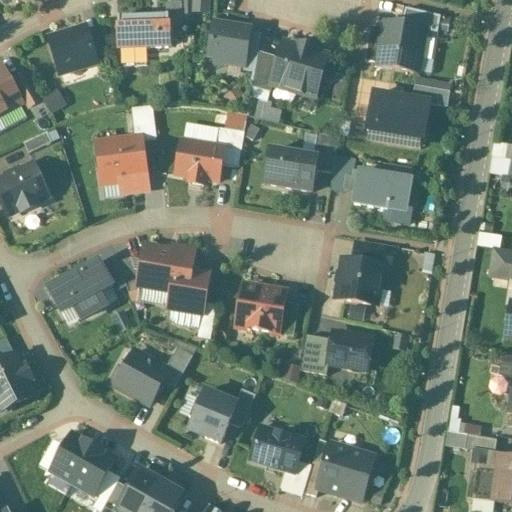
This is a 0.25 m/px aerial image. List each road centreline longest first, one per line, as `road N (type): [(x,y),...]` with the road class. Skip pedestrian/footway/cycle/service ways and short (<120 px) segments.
road 1 (unclassified): [(505,0),(436,415),(406,511)]
road 2 (residential): [(337,232),(267,231),(208,218),(137,223),(6,279)]
road 3 (residential): [(74,398),(139,443),(289,511)]
road 4 (residential): [(6,279),(74,398)]
